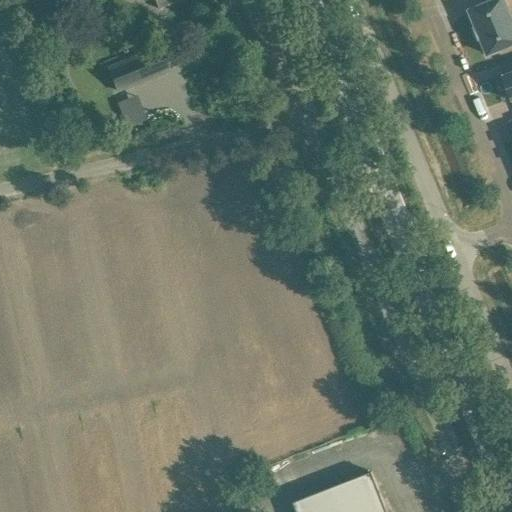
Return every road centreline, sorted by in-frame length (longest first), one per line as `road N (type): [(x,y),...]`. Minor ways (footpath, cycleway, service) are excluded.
road 1 (unclassified): [(478,511),(264,0)]
road 2 (primary): [(511,508),(300,0)]
road 3 (unclassified): [(449,240),(350,0)]
road 4 (residential): [(433,9),(511,215)]
road 5 (unclassified): [(511,392),(449,240)]
